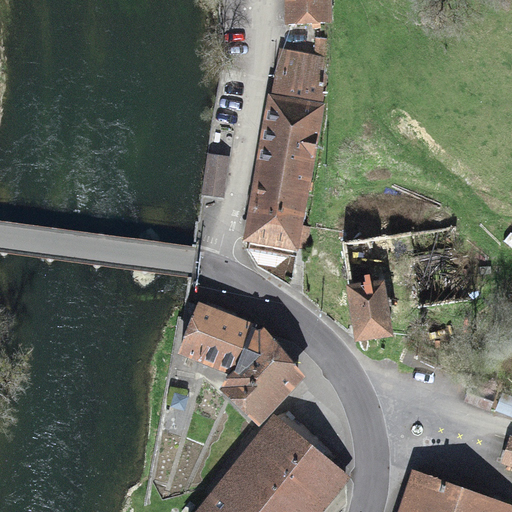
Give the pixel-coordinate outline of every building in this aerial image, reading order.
[(329,0),(282,0),(282,23),(329,24),(329,0)] [(279,52),(272,98),(319,105),(327,59),(279,52)] [(268,97),(244,247),(253,249),(253,253),(260,266),(280,269),(290,259),(291,255),(299,256),(323,106),(319,105),(272,98),(268,97)] [(231,160),(212,157),(205,197),(225,200),(231,160)] [(341,287),(344,286),(379,282),(380,288),(407,285),(409,298),(464,292),(456,225),(335,239),(341,287)] [(386,336),(380,288),(379,282),(344,286),(350,340),(386,336)] [(193,302),(173,354),(231,376),(266,340),(246,322),(193,302)] [(231,376),(216,391),(252,428),(303,377),(266,340),(231,376)] [(471,383),(464,401),(491,410),(497,393),(471,383)] [(270,417),(193,511),(321,511),(348,479),(270,417)] [(511,437),(508,436),(500,464),(511,467),(511,437)] [(511,511),(511,501),(411,474),(400,511),(511,511)]
